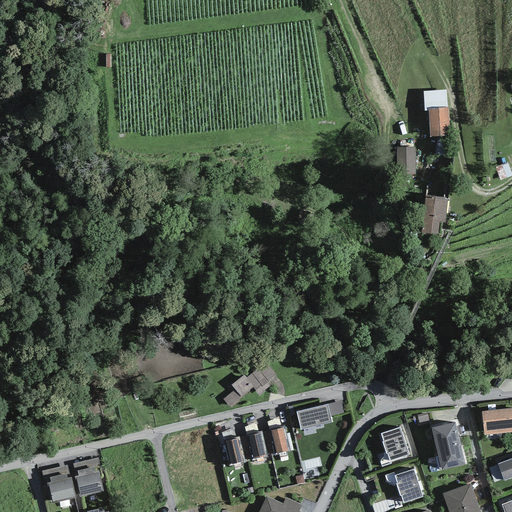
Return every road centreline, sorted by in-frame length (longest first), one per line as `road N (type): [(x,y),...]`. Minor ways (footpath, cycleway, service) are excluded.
road 1 (residential): [(385,403),(377,390),(356,384),(0,466)]
road 2 (track): [(511,179),(482,196),(469,193),(437,67),(413,56),(371,64)]
road 3 (residential): [(385,403),(360,425),(318,511)]
road 4 (track): [(344,0),(396,116)]
road 5 (residential): [(511,389),(385,403)]
